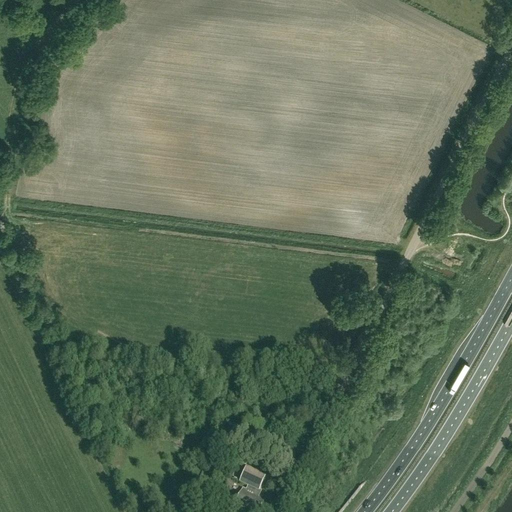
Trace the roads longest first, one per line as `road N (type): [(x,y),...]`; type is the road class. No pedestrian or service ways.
road 1 (unclassified): [(279,511),(511,44)]
road 2 (trunk): [(511,282),(369,511)]
road 3 (trunk): [(387,511),(511,312)]
